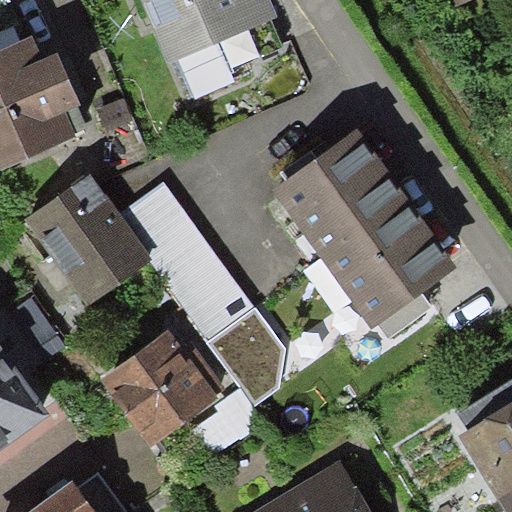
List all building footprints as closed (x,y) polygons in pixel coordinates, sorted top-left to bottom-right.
[(141,0),(169,62),(221,40),(234,69),(284,47),(272,21),(280,18),(272,0),(141,0)] [(0,52),(0,170),(92,131),(60,55),(42,63),(32,39),(0,52)] [(273,192),(373,328),(381,321),(392,336),(434,305),(424,292),(460,267),(361,127),(273,192)] [(26,220),(87,309),(153,263),(120,216),(92,175),(73,188),(26,220)] [(255,307),(164,183),(120,216),(153,263),(208,342),(255,307)] [(281,386),(285,350),(255,307),(208,342),(255,407),(281,386)] [(152,446),(228,391),(197,349),(190,354),(170,327),(101,377),(152,446)] [(0,450),(52,415),(0,339),(0,450)] [(455,434),(503,511),(511,511),(511,378),(458,412),(467,427),(455,434)] [(372,511),(340,459),(252,511),(372,511)] [(128,511),(101,473),(80,487),(97,511),(128,511)] [(30,511),(97,511),(80,487),(76,481),(30,511)]
